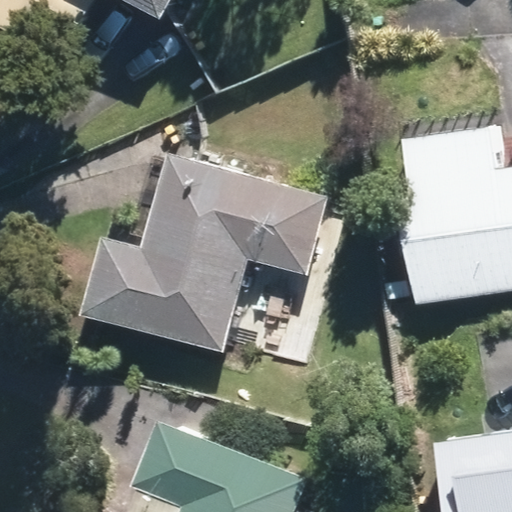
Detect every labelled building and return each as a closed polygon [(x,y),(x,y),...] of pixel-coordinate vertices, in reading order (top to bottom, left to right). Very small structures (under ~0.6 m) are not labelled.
[(85,0),(0,0),(0,9),(59,44),(85,0)] [(511,114),(408,128),(430,296),(511,285),(511,114)] [(157,246),(120,235),(102,298),(225,334),(255,234),(312,251),(328,198),(183,156),(157,246)] [(283,511),(300,472),(167,420),(147,470),(202,492),(193,511),(283,511)] [(511,511),(511,420),(455,427),(463,511),(511,511)]
